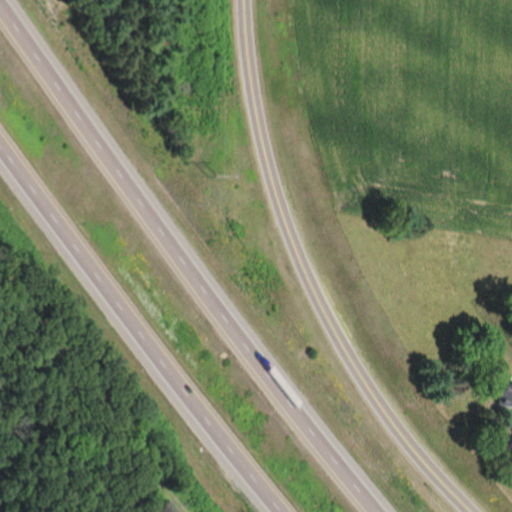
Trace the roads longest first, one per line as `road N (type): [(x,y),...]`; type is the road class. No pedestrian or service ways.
road 1 (motorway): [(375,511),(2,0)]
road 2 (tertiary): [(476,511),(388,416),(283,216),(247,132),(246,0)]
road 3 (motorway): [(0,127),(280,511)]
